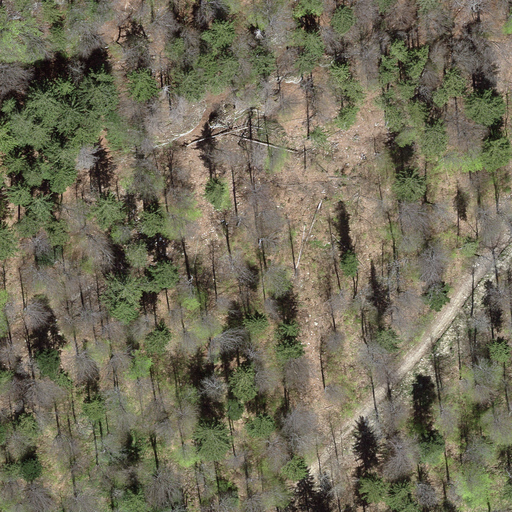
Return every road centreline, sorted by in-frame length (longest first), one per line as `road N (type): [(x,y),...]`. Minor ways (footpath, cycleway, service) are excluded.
road 1 (track): [(274,511),(511,231)]
road 2 (track): [(0,337),(123,265)]
